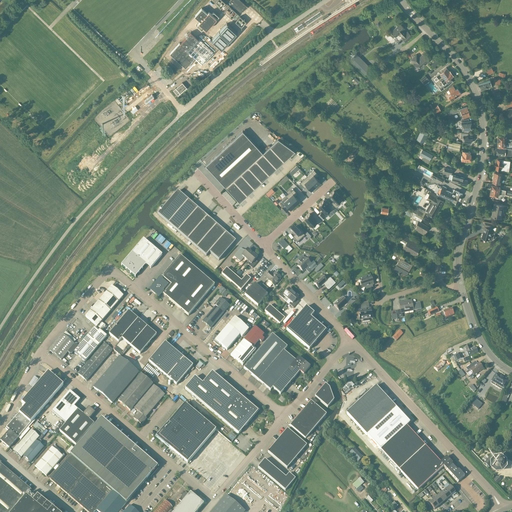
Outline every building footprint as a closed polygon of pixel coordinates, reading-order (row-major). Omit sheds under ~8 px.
[(225,3),(222,0),(216,0),(214,3),(220,8),(225,3)] [(243,11),(247,6),(240,0),(230,0),(229,2),(241,13),(242,11),(243,11)] [(231,19),(237,13),(229,6),(223,12),(231,19)] [(209,11),(207,13),(201,8),(194,16),(200,21),(198,23),(196,25),(201,30),(204,28),(206,30),(217,19),(219,16),(213,11),(211,14),(209,11)] [(246,22),(240,16),(235,21),(241,27),(246,22)] [(211,40),(222,50),(237,33),(227,23),(211,40)] [(400,24),(391,32),(392,33),(390,35),(393,38),(395,36),(396,37),(399,34),(402,37),(406,42),(412,37),(407,32),(406,33),(403,30),(404,29),(400,24)] [(179,43),(170,53),(186,68),(195,57),(195,56),(205,45),(191,32),(180,43),(179,43)] [(419,58),(416,55),(411,60),(414,63),(413,63),(419,70),(429,61),(423,54),(419,58)] [(350,60),(365,75),(370,70),(355,55),(350,60)] [(453,82),(451,80),(450,78),(453,75),(455,74),(452,70),(450,71),(449,70),(449,71),(446,67),(440,72),(439,72),(431,78),(441,91),(453,82)] [(484,71),(486,76),(493,72),(491,68),(484,71)] [(171,70),(166,73),(170,78),(174,74),(171,70)] [(490,80),(480,84),(478,85),(480,90),(488,87),(488,85),(491,84),(490,80)] [(182,83),(180,84),(173,90),(178,95),(187,88),(182,83)] [(453,86),(448,89),(451,95),(448,97),(451,100),(454,98),(461,94),(457,88),(455,89),(453,86)] [(423,114),(428,111),(427,110),(430,108),(428,106),(421,111),(423,114)] [(459,107),(447,111),(449,115),(458,112),(461,119),(470,116),(468,113),(469,112),(467,106),(460,109),(459,107)] [(461,122),(461,125),(461,128),(461,130),(463,130),(472,129),(471,121),(469,121),(468,118),(461,120),(461,122)] [(421,130),(416,138),(423,141),(427,133),(421,130)] [(242,131),(205,165),(207,166),(209,169),(239,202),(295,151),(278,139),(263,153),(242,131)] [(460,132),(460,138),(463,138),(462,142),(471,143),(472,136),(466,136),(467,133),(460,132)] [(448,149),(452,150),(459,151),(460,144),(453,143),(449,142),(448,149)] [(430,160),(433,155),(422,149),(419,154),(430,160)] [(462,150),(462,153),(461,160),(470,161),(471,154),(470,154),(470,151),(462,150)] [(496,162),(495,166),(496,166),(496,169),(506,171),(506,167),(510,167),(510,162),(510,161),(509,161),(502,160),(497,159),(497,162),(496,162)] [(314,170),(307,176),(316,186),(320,182),(316,177),(319,175),(314,170)] [(453,175),(451,180),(453,181),(453,182),(457,183),(466,186),(467,180),(464,179),(464,178),(459,177),(453,175)] [(307,176),(300,183),(304,188),(307,186),(311,190),(316,186),(307,176)] [(506,190),(500,189),(500,186),(492,184),(491,190),(506,192),(506,190)] [(454,190),(452,193),(445,190),(442,188),(440,187),(437,194),(438,194),(438,195),(458,204),(462,194),(454,190)] [(293,189),(286,195),(295,205),(300,201),(295,196),(298,194),(293,189)] [(178,191),(158,214),(206,257),(209,253),(219,261),(235,242),(178,191)] [(334,191),(329,196),(334,200),(331,203),(335,208),(343,201),(338,196),(339,196),(336,192),(336,193),(334,191)] [(442,201),(443,199),(430,192),(426,199),(429,201),(429,202),(429,203),(425,211),(427,212),(427,213),(433,216),(437,210),(438,211),(443,202),(442,201)] [(286,195),(279,202),(284,207),(286,205),(290,209),(295,205),(286,195)] [(262,198),(257,203),(261,208),(267,203),(262,198)] [(323,201),(318,205),(327,215),(332,211),(335,208),(331,203),(328,206),(323,201)] [(257,203),(248,211),(252,216),(261,208),(257,203)] [(495,203),(492,216),(501,218),(503,205),(495,203)] [(423,217),(426,212),(419,208),(416,213),(423,217)] [(272,209),(268,213),(274,220),(279,215),(272,209)] [(309,214),(305,218),(306,220),(309,224),(309,223),(313,227),(317,223),(318,224),(322,220),(314,212),(312,214),(313,215),(312,216),(309,214)] [(268,213),(263,218),(269,225),(274,220),(268,213)] [(413,218),(416,220),(418,221),(420,222),(423,218),(416,213),(413,218)] [(263,218),(259,223),(265,229),(269,225),(263,218)] [(416,224),(414,228),(418,230),(418,231),(424,234),(428,227),(420,222),(418,221),(416,220),(415,223),(416,224)] [(494,233),(491,232),(492,229),(484,226),(483,230),(484,230),(482,237),(489,240),(489,239),(491,240),(493,238),(494,233)] [(295,227),(291,231),(295,236),(293,238),(297,243),(305,237),(295,227)] [(412,244),(414,240),(403,234),(400,240),(405,243),(402,248),(415,256),(418,251),(419,248),(412,244)] [(143,240),(121,266),(135,278),(146,265),(150,269),(162,255),(143,240)] [(282,240),(278,244),(284,250),(288,246),(282,240)] [(244,258),(247,260),(253,253),(248,249),(244,253),(240,249),(233,256),(240,262),(244,258)] [(393,254),(393,255),(400,259),(396,266),(401,269),(398,273),(405,277),(412,265),(403,260),(405,257),(395,251),(393,254)] [(253,253),(247,260),(249,263),(248,265),(252,269),(256,264),(254,261),(257,258),(253,253)] [(188,316),(195,309),(214,285),(180,256),(162,277),(162,278),(151,291),(158,297),(162,293),(163,295),(188,316)] [(300,263),(297,266),(303,272),(308,267),(310,270),(311,271),(316,266),(313,262),(311,265),(305,259),(302,256),(298,260),(300,263)] [(229,281),(234,275),(226,268),(221,274),(229,281)] [(274,286),(280,278),(275,273),(273,276),(269,272),(265,277),(269,280),(268,281),(274,286)] [(241,281),(234,275),(229,281),(241,291),(251,279),(246,276),(241,281)] [(321,276),(313,283),(319,289),(324,285),(329,290),(335,285),(329,279),(326,282),(321,276)] [(366,291),(373,288),(372,285),(373,285),(371,281),(372,280),(370,276),(355,281),(355,282),(359,280),(360,284),(361,284),(362,288),(365,288),(366,291)] [(245,295),(247,297),(258,307),(267,295),(255,284),(245,295)] [(97,327),(123,296),(111,286),(85,317),(97,327)] [(218,291),(225,297),(229,293),(222,286),(218,291)] [(285,298),(288,300),(294,293),(289,289),(286,293),(283,291),(279,296),(283,299),(285,298)] [(294,293),(288,300),(291,302),(289,304),(293,308),(298,303),(295,301),(298,297),(294,293)] [(131,308),(138,301),(134,297),(127,304),(131,308)] [(215,307),(202,322),(210,329),(225,310),(229,306),(220,298),(214,305),(215,307)] [(334,305),(339,311),(344,307),(347,309),(352,304),(349,301),(347,304),(342,298),(334,305)] [(401,310),(397,311),(398,318),(402,317),(401,313),(402,313),(413,311),(417,310),(416,303),(412,304),(411,301),(399,303),(401,310)] [(356,320),(363,319),(363,322),(362,322),(362,323),(370,322),(370,321),(368,321),(368,319),(372,318),(371,314),(370,309),(369,309),(368,302),(360,303),(361,311),(359,311),(360,315),(359,315),(360,319),(356,320)] [(265,311),(272,318),(277,312),(269,306),(265,311)] [(325,331),(326,331),(325,330),(322,328),(322,327),(321,327),(318,324),(319,324),(318,324),(315,321),(314,320),(314,321),(311,318),(314,314),(306,307),(286,330),(309,350),(315,343),(316,343),(316,342),(319,339),(320,338),(319,338),(322,335),(323,334),(325,331)] [(429,316),(439,312),(437,308),(427,312),(429,316)] [(453,312),(452,312),(451,309),(448,310),(446,310),(446,311),(443,312),(440,313),(443,321),(447,320),(446,319),(454,316),(453,315),(454,314),(453,312)] [(131,346),(140,354),(156,335),(129,312),(109,335),(118,343),(122,339),(128,345),(130,346),(131,346)] [(277,312),(272,318),(280,324),(285,319),(277,312)] [(235,318),(228,325),(217,338),(216,337),(212,341),(220,347),(221,346),(227,350),(237,338),(239,339),(240,336),(242,337),(249,329),(235,318)] [(264,335),(255,327),(230,356),(242,366),(255,351),(252,348),(259,341),(261,343),(264,339),(262,337),(264,335)] [(75,344),(74,345),(67,353),(70,355),(72,354),(73,352),(85,362),(107,336),(99,330),(98,332),(94,328),(80,344),(80,343),(75,344)] [(392,338),(396,341),(403,334),(399,331),(392,338)] [(62,335),(49,350),(61,360),(67,353),(74,345),(62,335)] [(244,368),(258,381),(284,351),(287,348),(272,335),(244,368)] [(149,362),(176,385),(193,366),(165,342),(149,362)] [(104,344),(91,359),(78,375),(86,381),(112,351),(104,344)] [(114,351),(122,357),(131,346),(130,346),(128,345),(121,353),(116,349),(114,351)] [(464,348),(468,356),(477,352),(475,348),(471,350),(469,346),(464,348)] [(270,391),(273,388),(280,395),(300,372),(303,375),(310,367),(298,357),(295,361),(284,351),(258,381),(270,391)] [(453,357),(455,362),(463,359),(461,353),(453,357)] [(138,373),(119,357),(93,388),(112,404),(138,373)] [(443,364),(440,360),(433,368),(437,371),(443,364)] [(472,364),(466,369),(468,371),(466,372),(471,378),(472,377),(474,376),(483,369),(479,363),(477,364),(474,366),(472,364)] [(9,448),(63,386),(48,372),(21,403),(25,407),(6,428),(9,431),(0,441),(9,448)] [(258,412),(223,382),(212,372),(202,384),(195,377),(185,389),(204,405),(238,435),(258,412)] [(496,374),(492,382),(494,383),(493,385),(499,389),(501,387),(503,389),(508,381),(496,374)] [(130,412),(133,408),(153,385),(141,375),(118,402),(130,412)] [(35,377),(27,387),(31,391),(39,381),(35,377)] [(153,385),(133,408),(138,412),(133,418),(141,425),(146,419),(145,418),(165,395),(153,385)] [(329,388),(325,385),(315,397),(327,408),(334,401),(329,388)] [(376,386),(346,414),(367,436),(396,409),(379,390),(376,386)] [(80,400),(73,394),(70,391),(52,412),(66,424),(78,410),(74,407),(80,400)] [(475,398),(470,404),(478,410),(482,405),(475,398)] [(311,402),(297,418),(290,426),(305,440),(326,415),(311,402)] [(156,438),(161,442),(187,464),(216,430),(185,404),(156,438)] [(76,445),(82,438),(94,424),(89,420),(95,413),(89,408),(83,414),(78,410),(66,424),(59,431),(76,445)] [(396,409),(367,436),(380,450),(399,470),(418,491),(443,467),(447,470),(457,481),(458,482),(464,477),(463,476),(458,470),(456,470),(452,465),(452,463),(446,457),(440,463),(425,446),(406,426),(410,423),(397,410),(396,409)] [(70,455),(112,491),(126,503),(157,467),(101,419),(70,455)] [(41,429),(44,431),(45,430),(37,422),(33,427),(39,432),(41,429)] [(287,429),(277,441),(268,453),(287,469),(307,446),(287,429)] [(23,456),(36,441),(39,437),(31,430),(13,452),(20,458),(22,456),(23,456)] [(227,438),(232,442),(236,437),(232,433),(227,438)] [(40,437),(36,441),(23,456),(31,463),(44,448),(38,443),(42,439),(40,437)] [(63,457),(52,447),(35,467),(46,477),(63,457)] [(362,458),(354,449),(349,453),(357,462),(362,458)] [(87,511),(94,511),(96,510),(112,491),(70,455),(49,479),(87,511)] [(489,457),(484,463),(489,468),(490,467),(492,464),(492,463),(494,462),(495,460),(490,456),(489,457)] [(492,464),(493,468),(496,471),(501,471),(504,467),(503,462),(500,459),(495,460),(494,462),(492,463),(492,464)] [(285,491),(295,479),(289,474),(286,478),(265,460),(258,468),(285,491)] [(24,511),(33,502),(26,496),(31,490),(1,464),(2,463),(0,461),(0,511),(24,511)] [(495,476),(492,479),(497,484),(501,480),(498,476),(497,477),(495,476)] [(446,489),(451,496),(455,492),(450,486),(446,489)] [(441,493),(447,499),(451,496),(446,489),(441,493)] [(112,491),(96,510),(97,511),(118,511),(126,503),(112,491)] [(196,511),(204,504),(197,498),(190,493),(173,511),(171,510),(169,511),(196,511)] [(442,503),(447,499),(441,493),(437,496),(442,503)] [(226,495),(211,511),(244,511),(245,511),(226,495)] [(56,511),(37,496),(33,502),(24,511),(56,511)] [(438,506),(442,503),(437,496),(433,500),(438,506)] [(154,511),(168,511),(173,507),(165,500),(154,511)] [(438,506),(433,500),(429,504),(434,510),(438,506)]
